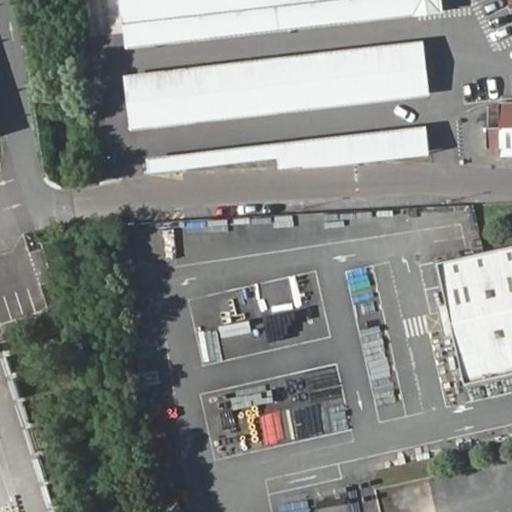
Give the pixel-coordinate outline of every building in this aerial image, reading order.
[(126,0),(132,43),(450,7),(449,0),(126,0)] [(428,40),(126,73),(132,129),(434,96),(428,40)] [(511,122),(500,122),(500,152),(511,151),(511,122)] [(278,166),(431,153),(428,126),(246,142),(248,158),(277,155),(278,166)] [(511,248),(444,263),(469,385),(511,375),(511,248)]
